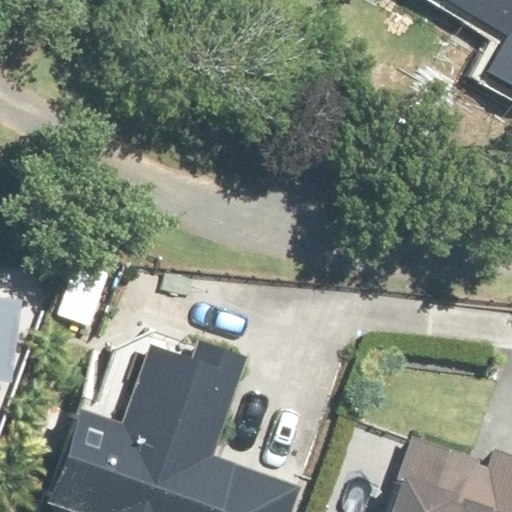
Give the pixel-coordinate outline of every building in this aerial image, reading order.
[(511,0),(446,0),(508,39),(487,72),(511,88),(511,0)] [(109,272),(77,261),(58,315),(90,327),(109,272)] [(0,379),(11,381),(19,296),(0,294),(0,379)] [(76,404),(72,416),(49,408),(32,452),(55,461),(41,501),(71,511),(293,511),(303,486),(209,452),(245,354),(206,340),(200,357),(155,341),(125,422),(76,404)] [(511,511),(511,455),(493,449),(488,463),(414,437),(386,511),(511,511)]
